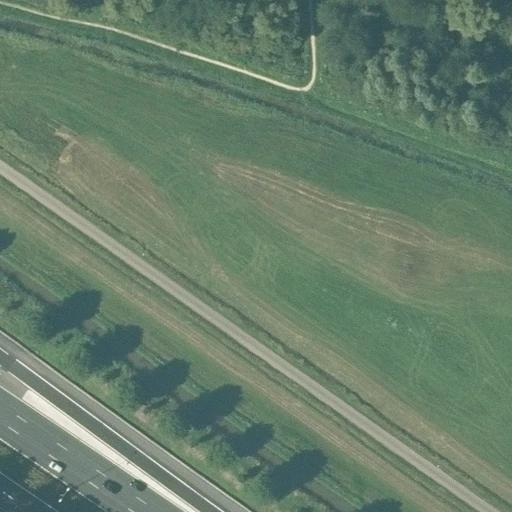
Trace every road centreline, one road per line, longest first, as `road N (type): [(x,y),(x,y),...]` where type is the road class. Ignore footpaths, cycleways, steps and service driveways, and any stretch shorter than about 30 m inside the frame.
road 1 (unclassified): [(490,511),(0,167)]
road 2 (motorway): [(192,511),(0,357)]
road 3 (motorway): [(144,511),(0,413)]
